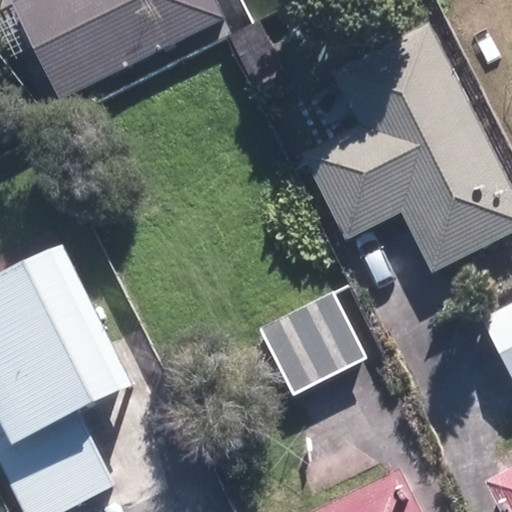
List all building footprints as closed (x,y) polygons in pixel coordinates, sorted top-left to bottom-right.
[(30,0),(22,4),(68,102),(235,23),(224,0),(30,0)] [(291,70),(266,21),(233,38),(258,86),(291,70)] [(369,127),(312,155),(355,242),(412,215),(441,275),(511,240),(511,172),(439,24),(341,72),(369,127)] [(151,390),(82,247),(0,285),(0,444),(32,511),(76,511),(131,486),(97,416),(151,390)] [(338,292),(267,330),(303,396),(374,358),(338,292)] [(511,308),(489,320),(511,364),(511,308)] [(429,511),(410,472),(327,511),(429,511)] [(511,511),(511,473),(495,482),(510,511),(511,511)]
